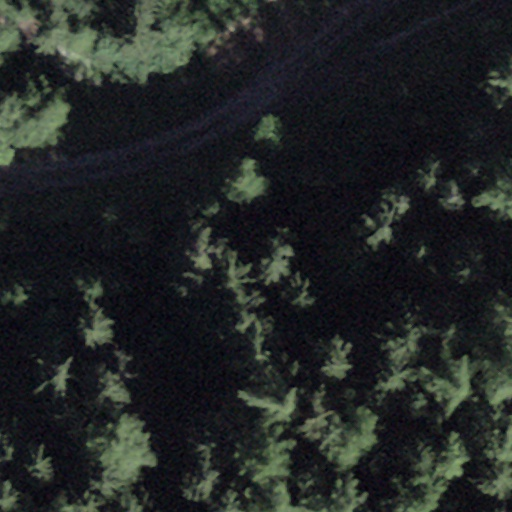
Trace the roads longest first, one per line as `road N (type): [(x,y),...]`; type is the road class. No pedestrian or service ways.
road 1 (track): [(374,0),(208,137),(0,184)]
road 2 (track): [(270,80),(23,60),(0,50)]
